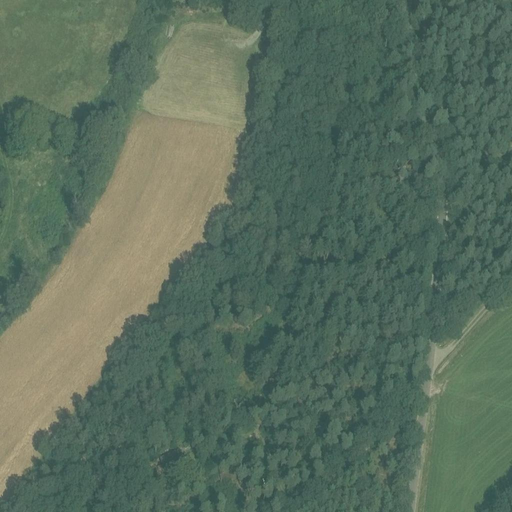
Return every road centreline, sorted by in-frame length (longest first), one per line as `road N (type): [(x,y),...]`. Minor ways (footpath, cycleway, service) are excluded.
road 1 (unclassified): [(409,511),(442,203),(406,0)]
road 2 (track): [(268,0),(246,46),(237,116)]
